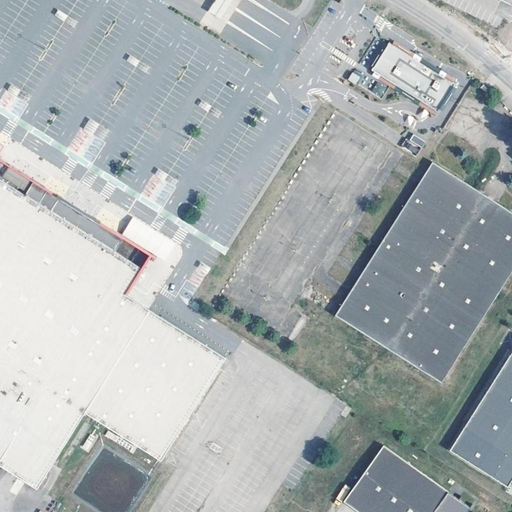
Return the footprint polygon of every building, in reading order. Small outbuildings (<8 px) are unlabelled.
[(235,0),(216,0),(207,16),(220,24),(235,0)] [(392,39),(390,42),(411,56),(412,54),(418,57),(416,59),(437,72),(438,70),(442,73),(441,75),(450,80),(452,77),(392,39)] [(370,66),(369,68),(371,70),(432,108),(435,110),(437,107),(451,85),(453,82),(450,80),(441,75),(442,73),(438,70),(437,72),(416,59),(418,57),(412,54),(411,56),(390,42),(386,40),(385,43),(370,66)] [(367,64),(370,66),(385,43),(381,41),(367,64)] [(429,112),(432,108),(371,70),(369,74),(429,112)] [(348,80),(356,85),(360,76),(352,72),(348,80)] [(380,97),(386,88),(378,82),(372,91),(380,97)] [(454,87),(451,85),(437,107),(440,110),(454,87)] [(426,147),(414,139),(410,145),(422,153),(426,147)] [(0,143),(0,467),(29,487),(29,488),(28,494),(30,496),(75,427),(81,418),(123,443),(155,463),(220,360),(188,339),(121,296),(140,268),(113,251),(121,238),(75,209),(32,181),(24,195),(0,179),(0,146),(1,144),(0,143)] [(24,190),(30,181),(9,167),(3,176),(24,190)] [(440,388),(511,272),(511,218),(430,167),(333,321),(440,388)] [(303,327),(298,324),(285,346),(289,349),(303,327)] [(511,346),(448,450),(508,487),(511,479),(511,346)] [(468,511),(469,511),(381,450),(341,507),(348,511),(468,511)] [(343,502),(351,487),(344,484),(336,499),(343,502)]
